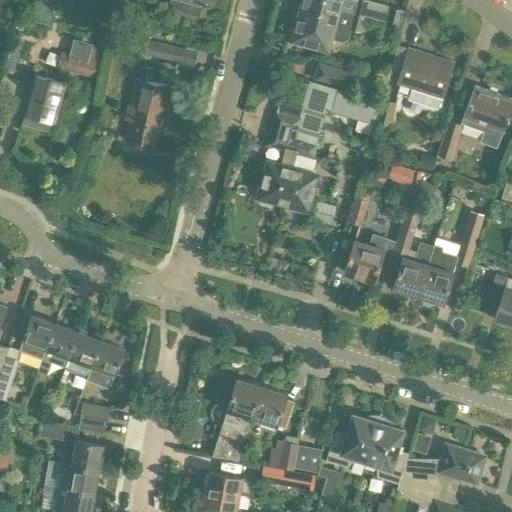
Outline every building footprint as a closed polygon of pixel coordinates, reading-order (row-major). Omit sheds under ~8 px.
[(205,4),(205,0),(170,0),(169,7),(199,14),(201,3),(205,4)] [(353,13),(338,9),(338,8),(304,0),(302,0),(292,39),(327,48),(331,33),(334,38),(341,40),(347,37),(349,28),(359,31),(363,16),(364,15),(353,12),(353,13)] [(304,0),(338,8),(339,0),(304,0)] [(383,21),(387,5),(369,0),(356,0),(353,12),(364,15),(363,16),(383,21)] [(96,78),(104,48),(73,39),(69,53),(60,51),(52,79),(34,74),(23,114),(26,114),(23,122),(50,129),(52,121),(55,122),(65,82),(63,82),(67,70),(96,78)] [(172,59),(175,46),(148,41),(145,54),(172,59)] [(439,109),(443,96),(454,61),(408,47),(397,81),(412,86),(407,99),(439,109)] [(344,86),(349,71),(318,62),(314,78),(344,86)] [(150,80),(152,68),(142,65),(139,78),(134,77),(129,97),(134,99),(130,116),(125,115),(123,120),(128,121),(125,137),(155,144),(167,85),(150,80)] [(309,81),(300,116),(294,137),(299,138),(315,143),(325,107),(331,87),(309,81)] [(497,146),(511,104),(511,96),(475,83),(461,121),(483,128),(479,140),(497,146)] [(333,97),(333,120),(372,120),(372,97),(333,97)] [(390,126),(396,102),(381,99),(374,122),(390,126)] [(103,119),(105,107),(95,104),(92,117),(103,119)] [(292,168),(296,152),(299,138),(294,137),(300,116),(274,109),(265,143),(283,148),(279,164),(267,161),(258,195),(282,202),(292,168)] [(452,160),(462,125),(447,120),(436,155),(452,160)] [(242,138),(239,143),(241,148),(246,150),(252,149),(254,143),(252,138),(247,136),(242,138)] [(312,156),(316,143),(315,143),(299,138),(296,152),(312,156)] [(427,154),(421,152),(416,167),(431,171),(436,155),(428,153),(427,154)] [(306,208),(315,174),(292,168),(282,202),(306,208)] [(399,172),(396,181),(406,185),(410,176),(399,172)] [(511,199),(511,182),(506,180),(501,196),(511,199)] [(361,225),(367,200),(354,196),(347,221),(361,225)] [(316,200),(313,210),(333,215),(335,205),(316,200)] [(415,259),(406,256),(422,204),(410,200),(392,254),(402,258),(393,286),(417,293),(431,249),(431,250),(419,246),(415,259)] [(467,265),(482,219),(468,215),(453,260),(438,255),(439,251),(431,249),(417,293),(443,301),(455,261),(467,265)] [(373,280),(387,236),(372,232),(369,243),(353,238),(343,270),(373,280)] [(511,277),(508,277),(495,273),(487,296),(500,300),(494,317),(511,323),(511,277)] [(0,332),(0,331),(0,321),(6,305),(0,302),(0,368),(8,347),(0,344),(0,332)] [(42,357),(55,322),(31,313),(18,348),(21,349),(41,356),(42,357)] [(64,367),(78,330),(55,322),(42,357),(41,356),(35,371),(46,375),(51,362),(64,367)] [(85,378),(100,338),(78,330),(64,367),(85,375),(84,378),(85,378)] [(113,371),(122,346),(100,338),(85,378),(107,386),(113,371)] [(21,349),(18,348),(10,345),(0,373),(0,396),(5,399),(21,349)] [(251,416),(261,386),(236,378),(226,408),(212,453),(237,457),(251,416)] [(275,424),(285,394),(261,386),(251,416),(275,424)] [(19,403),(25,405),(28,396),(22,394),(19,403)] [(107,418),(109,405),(84,400),(81,413),(107,418)] [(22,417),(26,406),(10,401),(6,412),(22,417)] [(365,460),(380,412),(379,412),(378,414),(377,414),(374,413),(372,413),(369,413),(367,414),(365,414),(363,415),(361,416),(352,414),(348,426),(351,432),(346,435),(334,431),(325,460),(346,466),(354,456),(365,460)] [(401,472),(406,457),(406,454),(395,450),(392,445),(398,442),(402,429),(393,426),(392,425),(391,423),(389,421),(388,420),(386,418),(384,417),(382,416),(380,415),(380,412),(365,460),(376,463),(376,476),(397,482),(401,472)] [(105,430),(107,418),(81,413),(79,425),(105,430)] [(434,421),(423,417),(419,428),(430,432),(434,421)] [(98,468),(103,442),(77,437),(79,425),(42,418),(40,434),(66,439),(62,461),(98,468)] [(463,439),(466,429),(456,426),(454,432),(457,437),(463,439)] [(291,468),(296,443),(282,441),(278,466),(291,468)] [(305,468),(309,445),(297,443),(293,466),(305,468)] [(482,460),(483,455),(445,443),(441,457),(406,457),(401,472),(450,488),(450,487),(454,475),(459,472),(462,477),(475,481),(477,475),(478,475),(480,475),(481,474),(482,473),(483,473),(484,472),(485,470),(485,469),(485,468),(485,467),(485,466),(485,464),(484,463),(483,462),(483,461),(482,460)] [(317,470),(321,447),(309,445),(305,468),(317,470)] [(62,461),(49,459),(44,482),(94,491),(98,468),(62,461)] [(263,465),(260,481),(277,484),(280,468),(263,465)] [(249,494),(252,478),(208,470),(202,501),(235,507),(238,492),(249,494)] [(296,471),(293,487),(312,490),(315,475),(296,471)] [(450,488),(401,472),(397,482),(396,487),(429,509),(428,511),(470,511),(471,509),(459,505),(453,508),(450,502),(454,489),(450,487),(450,488)] [(337,480),(326,477),(321,492),(332,496),(337,480)] [(70,511),(89,511),(94,491),(44,482),(42,493),(56,496),(54,509),(70,511)]
